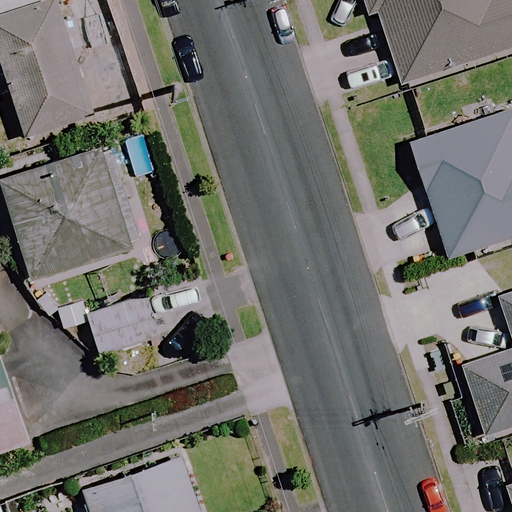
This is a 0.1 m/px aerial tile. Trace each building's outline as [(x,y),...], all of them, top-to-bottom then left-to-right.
[(511,0),(362,0),(392,86),(511,45),(511,0)] [(92,116),(55,1),(0,18),(0,57),(26,138),(92,116)] [(511,107),(406,146),(450,264),(511,241),(511,107)] [(133,251),(104,152),(3,180),(31,280),(133,251)] [(511,286),(497,291),(511,341),(511,352),(461,367),(482,439),(511,430),(511,286)] [(159,338),(147,295),(86,312),(98,355),(159,338)] [(0,455),(29,446),(0,360),(0,455)] [(199,511),(181,457),(83,489),(91,511),(199,511)]
